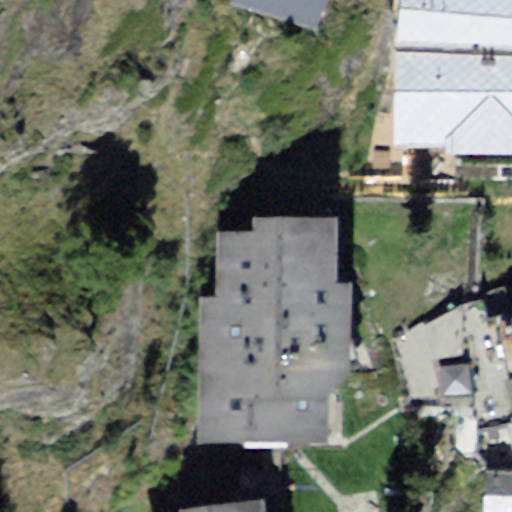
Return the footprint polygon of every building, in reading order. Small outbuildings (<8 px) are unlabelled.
[(274,0),(325,13),(328,0),(274,0)] [(450,157),(511,159),(511,0),(403,0),(399,144),(450,146),(450,157)] [(211,219),(208,437),(337,439),(339,221),(211,219)] [(511,288),(493,293),(511,365),(511,288)] [(485,511),(511,511),(511,498),(487,498),(485,511)]
